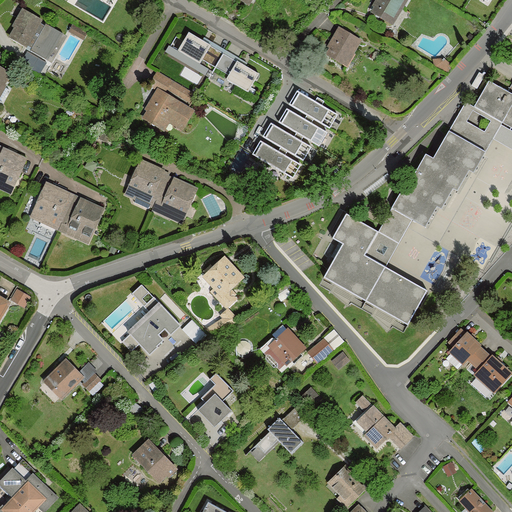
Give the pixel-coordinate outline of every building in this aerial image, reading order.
[(379,0),(372,14),(395,27),(410,0),(379,0)] [(41,21),(23,11),(13,27),(15,28),(10,36),(32,49),(45,26),(40,23),(41,21)] [(45,26),(32,49),(30,51),(47,60),(63,33),(46,24),(45,26)] [(87,32),(74,24),(70,32),(83,40),(87,32)] [(363,42),(340,29),(325,54),(347,68),(363,42)] [(184,41),(177,37),(171,45),(201,63),(203,60),(217,68),(225,54),(189,33),(184,41)] [(260,74),(225,54),(217,68),(231,76),(228,80),(257,97),(262,87),(255,83),(260,74)] [(440,59),(436,66),(447,74),(452,67),(440,59)] [(0,96),(12,75),(0,67),(0,96)] [(149,85),(157,90),(143,111),(146,113),(143,119),(164,133),(169,126),(182,134),(196,112),(189,107),(196,97),(158,72),(149,85)] [(403,188),(391,207),(423,228),(436,207),(439,209),(452,188),(456,191),(468,170),(471,172),(503,122),(511,128),(511,94),(489,80),(472,106),(465,102),(431,158),(425,154),(409,178),(415,182),(409,191),(403,188)] [(340,114),(297,90),(288,105),(332,130),(340,114)] [(330,132),(286,107),(277,122),(321,147),(330,132)] [(314,147),(271,122),(262,137),(306,162),(314,147)] [(304,164),(260,140),(251,155),(295,180),(304,164)] [(0,146),(0,142),(0,141),(0,191),(11,196),(28,159),(0,146)] [(170,174),(141,161),(124,197),(153,210),(152,213),(182,227),(199,191),(168,177),(170,174)] [(104,210),(46,183),(29,219),(88,246),(104,210)] [(251,201),(253,207),(261,205),(260,199),(251,201)] [(324,277),(408,323),(427,288),(365,254),(379,230),(347,212),(334,236),(344,241),(324,277)] [(224,256),(202,275),(213,287),(210,291),(225,307),(235,298),(226,289),(242,275),(224,256)] [(182,325),(142,284),(132,294),(152,314),(123,342),(132,351),(140,344),(150,355),(158,347),(157,346),(163,340),(159,335),(165,329),(172,336),(182,325)] [(31,296),(19,290),(13,301),(25,307),(31,296)] [(0,296),(0,319),(10,302),(0,296)] [(237,319),(228,308),(221,315),(223,318),(206,329),(213,336),(237,319)] [(192,320),(183,329),(198,345),(207,336),(192,320)] [(307,348),(291,329),(271,346),(287,365),(307,348)] [(485,345),(470,332),(451,352),(466,366),(470,362),(480,371),(476,376),(497,394),(511,377),(511,369),(496,355),(494,357),(483,347),(485,345)] [(325,339),(309,352),(318,363),(334,350),(325,339)] [(343,352),(333,361),(339,368),(349,360),(343,352)] [(66,359),(43,382),(62,400),(85,378),(66,359)] [(312,388),(302,397),(311,408),(322,399),(312,388)] [(235,411),(217,392),(197,411),(215,430),(235,411)] [(396,428),(364,395),(356,403),(366,413),(357,421),(369,433),(366,436),(379,449),(390,438),(402,450),(415,437),(402,423),(396,428)] [(283,421),(281,418),(269,430),(271,432),(249,453),(259,463),(280,442),(292,454),(305,442),(292,429),(307,414),(299,406),(283,421)] [(150,440),(134,456),(163,485),(178,469),(150,440)] [(23,458),(0,480),(0,483),(13,496),(2,508),(6,511),(29,511),(38,504),(44,511),(58,497),(35,475),(37,472),(23,458)] [(365,489),(344,467),(329,482),(341,494),(338,498),(347,507),(365,489)] [(493,511),(472,489),(459,501),(469,511),(493,511)] [(228,511),(210,502),(203,511),(228,511)] [(88,511),(80,503),(71,511),(88,511)]
